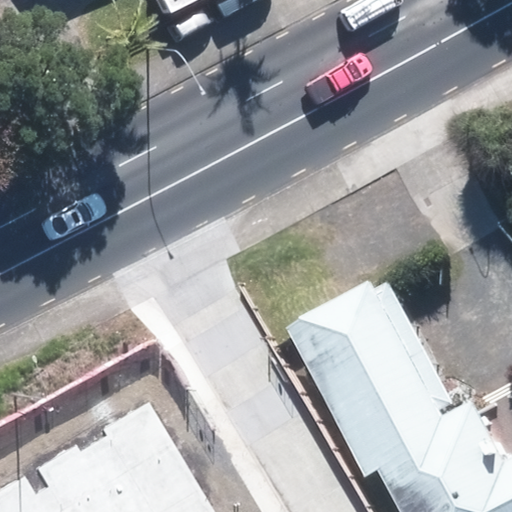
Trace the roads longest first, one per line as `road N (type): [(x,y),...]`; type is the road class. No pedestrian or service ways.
road 1 (secondary): [(114,190),(477,0)]
road 2 (residential): [(114,190),(305,511)]
road 3 (secondary): [(0,250),(114,190)]
